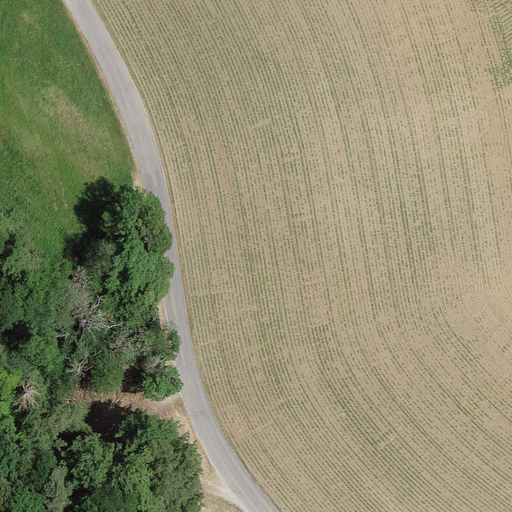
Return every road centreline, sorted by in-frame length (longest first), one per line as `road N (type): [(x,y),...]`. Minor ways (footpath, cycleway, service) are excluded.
road 1 (unclassified): [(267,511),(204,423),(183,359),(141,135),(78,0)]
road 2 (track): [(0,438),(161,467),(258,500)]
